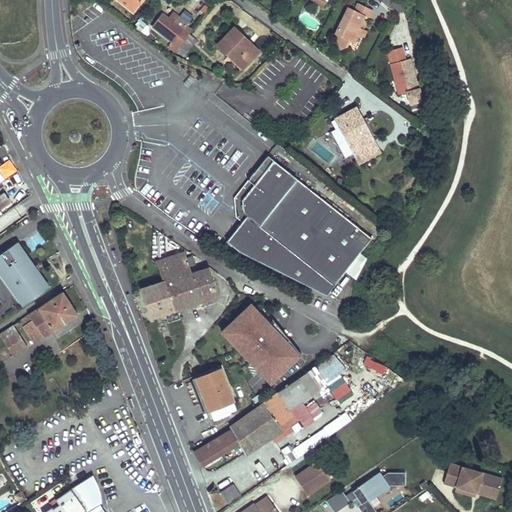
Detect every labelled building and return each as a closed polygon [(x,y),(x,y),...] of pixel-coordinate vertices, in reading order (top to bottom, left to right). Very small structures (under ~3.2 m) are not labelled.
[(120,0),(132,9),(139,0),(120,0)] [(347,6),(334,33),(348,41),(352,42),(355,36),(362,35),(365,30),(362,28),(358,26),(361,20),(363,15),(367,17),(371,9),(357,2),(353,9),(347,6)] [(181,41),(190,30),(185,25),(182,29),(170,20),(162,13),(151,26),(171,41),(167,45),(174,50),(181,41)] [(173,16),(170,20),(182,29),(185,25),(173,16)] [(233,26),(216,44),(241,68),(258,50),(233,26)] [(183,56),(197,39),(190,33),(176,51),(183,56)] [(348,41),(334,33),(338,48),(345,47),(348,41)] [(403,47),(395,49),(398,62),(406,60),(403,47)] [(415,77),(411,59),(406,60),(398,62),(395,49),(386,51),(397,95),(406,93),(409,104),(421,101),(419,91),(416,92),(412,78),(415,77)] [(355,107),(334,118),(351,150),(372,139),(355,107)] [(372,139),(351,150),(358,162),(378,151),(372,139)] [(371,238),(268,155),(248,180),(254,184),(241,200),(243,213),(246,216),(226,241),(239,252),(325,296),(334,285),(345,272),(354,280),(366,259),(359,253),(371,238)] [(254,184),(248,180),(243,186),(231,202),(226,202),(227,215),(232,215),(241,222),(246,216),(243,213),(241,200),(254,184)] [(0,208),(11,201),(5,193),(2,196),(0,193),(0,208)] [(165,245),(165,234),(152,234),(152,256),(161,256),(161,245),(165,245)] [(17,243),(0,255),(0,269),(25,305),(49,288),(17,243)] [(184,254),(159,262),(160,265),(165,281),(191,275),(184,254)] [(209,269),(191,275),(202,301),(218,295),(209,269)] [(202,301),(191,275),(165,281),(176,310),(202,301)] [(165,281),(143,289),(153,319),(176,310),(165,281)] [(63,292),(19,321),(33,343),(43,336),(44,337),(78,314),(63,292)] [(250,306),(221,333),(269,385),(299,356),(272,322),(268,325),(250,306)] [(0,333),(0,357),(2,360),(12,353),(14,355),(27,347),(12,325),(0,333)] [(231,414),(231,413),(237,410),(221,369),(197,378),(210,411),(213,410),(217,420),(231,414)] [(308,373),(300,379),(312,396),(321,391),(308,373)] [(197,378),(193,380),(207,413),(210,411),(197,378)] [(300,379),(280,393),(292,411),(312,396),(300,379)] [(233,430),(194,454),(202,467),(240,444),(246,456),(300,421),(292,411),(280,393),(279,392),(231,426),(233,430)] [(257,397),(254,400),(258,406),(268,399),(264,393),(257,397)] [(308,449),(359,411),(355,405),(304,443),(308,449)] [(318,462),(295,477),(308,495),(330,479),(318,462)] [(501,476),(448,462),(443,482),(456,485),(475,490),(477,486),(497,492),(501,476)] [(355,505),(390,485),(381,469),(343,490),(342,489),(326,498),(333,511),(334,511),(353,501),(355,505)] [(389,470),(389,484),(405,484),(405,470),(389,470)] [(52,507),(45,511),(108,511),(103,504),(95,481),(91,475),(56,499),(59,504),(53,509),(52,507)] [(234,484),(222,493),(229,505),(242,496),(234,484)] [(475,490),(456,485),(455,489),(474,494),(475,490)] [(477,486),(475,490),(495,496),(497,492),(477,486)] [(22,491),(16,495),(21,503),(27,499),(22,491)] [(255,504),(242,511),(277,511),(267,496),(256,505),(255,504)] [(358,506),(362,511),(375,511),(377,511),(368,499),(358,506)]
